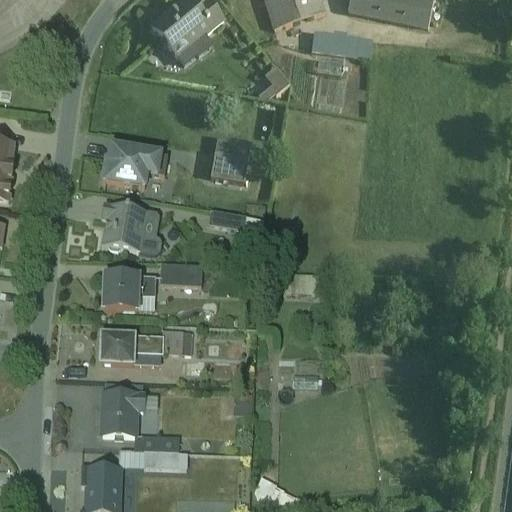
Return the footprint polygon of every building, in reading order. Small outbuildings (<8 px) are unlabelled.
[(39,0),(53,23),(92,0),(39,0)] [(179,61),(220,28),(197,0),(186,0),(152,28),(179,61)] [(321,0),(262,0),(275,35),(327,17),(321,0)] [(437,0),(351,0),(348,20),(430,38),(437,0)] [(314,37),(311,57),(370,65),(373,46),(314,37)] [(288,75),(279,83),(294,99),(303,90),(288,75)] [(229,144),(227,186),(261,187),(264,145),(229,144)] [(0,209),(11,211),(21,153),(0,149),(0,209)] [(104,189),(161,197),(166,157),(109,149),(104,189)] [(103,252),(147,258),(153,219),(109,212),(103,252)] [(172,272),(171,292),(216,294),(217,274),(172,272)] [(107,318),(154,319),(155,283),(108,283),(107,318)] [(159,375),(160,342),(105,339),(104,373),(159,375)] [(302,381),(302,394),(326,394),(326,381),(302,381)] [(101,443),(140,444),(141,401),(102,400),(101,443)] [(82,511),(122,511),(123,473),(83,472),(82,511)]
